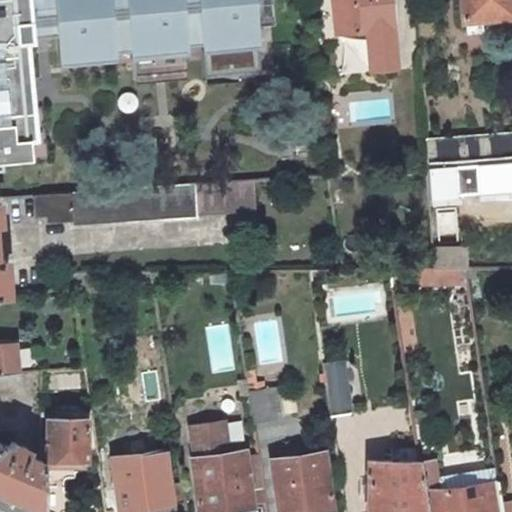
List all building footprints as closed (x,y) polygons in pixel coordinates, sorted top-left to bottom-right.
[(114,57),(113,49),(202,40),(205,75),(260,71),(253,0),(0,0),(0,162),(27,159),(24,131),(29,131),(20,36),(56,32),(59,54),(59,62),(114,57)] [(330,0),(334,33),(391,28),(389,0),(330,0)] [(511,0),(459,0),(462,21),(511,17),(511,0)] [(511,131),(424,138),(426,167),(511,159),(511,131)] [(511,159),(426,167),(429,200),(511,195),(511,159)] [(50,193),(34,194),(35,215),(53,213),(53,220),(70,219),(71,225),(197,216),(196,212),(255,208),(254,179),(217,182),(50,193)] [(433,268),(390,269),(392,286),(467,284),(464,267),(433,268)] [(70,271),(72,285),(86,283),(85,271),(70,271)] [(0,373),(18,372),(16,341),(0,342),(0,373)] [(342,361),(323,363),(330,415),(349,412),(342,361)] [(276,387),(248,391),(252,421),(281,417),(276,387)] [(85,417),(46,417),(46,459),(48,459),(48,465),(40,465),(40,505),(57,511),(62,511),(62,482),(63,479),(65,477),(69,476),(69,471),(84,471),(84,459),(85,459),(85,417)] [(185,423),(190,457),(231,451),(226,417),(185,423)] [(0,442),(0,488),(40,505),(40,465),(40,459),(30,454),(31,449),(11,441),(9,446),(0,442)] [(293,455),(269,458),(276,511),(278,511),(332,505),(324,450),(307,453),(306,445),(291,447),(293,455)] [(164,448),(110,456),(115,489),(103,491),(105,511),(119,511),(184,501),(181,481),(169,483),(164,448)] [(231,451),(190,457),(198,511),(249,504),(252,503),(251,489),(248,470),(253,469),(260,468),(257,453),(253,454),(246,454),(245,449),(231,451)] [(434,458),(418,461),(426,511),(500,511),(499,502),(496,480),(439,487),(434,458)] [(426,511),(418,461),(366,460),(366,511),(426,511)] [(263,488),(260,468),(253,469),(248,470),(251,489),(252,503),(265,502),(263,488)] [(511,511),(511,500),(499,502),(500,511),(511,511)]
